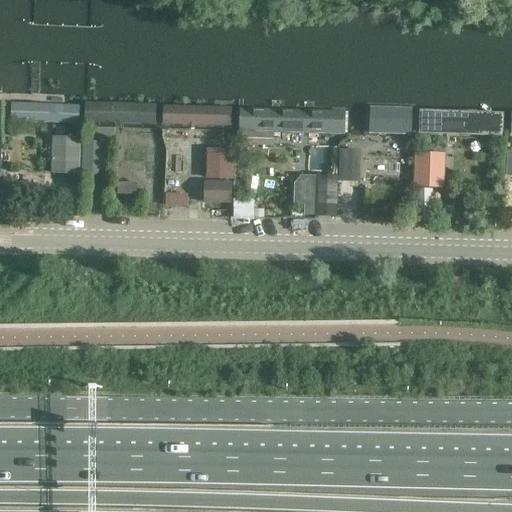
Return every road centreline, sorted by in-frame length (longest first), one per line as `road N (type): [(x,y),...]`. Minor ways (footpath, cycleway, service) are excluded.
road 1 (unclassified): [(0,243),(511,255)]
road 2 (motorway): [(511,511),(0,499)]
road 3 (unclassified): [(0,409),(511,414)]
road 4 (motorway): [(511,464),(0,460)]
